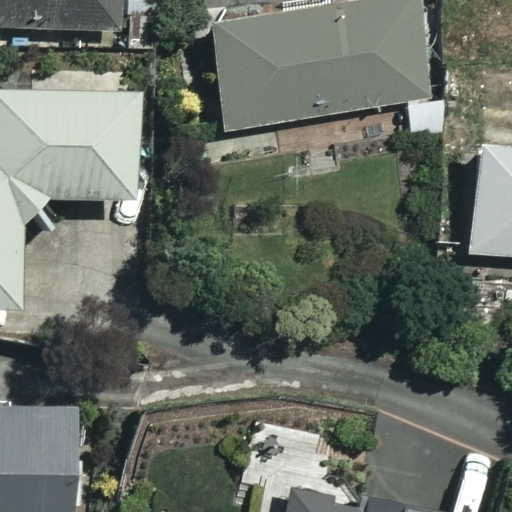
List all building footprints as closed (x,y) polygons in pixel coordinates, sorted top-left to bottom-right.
[(0,0),(0,21),(106,26),(106,0),(0,0)] [(410,92),(393,0),(263,0),(193,12),(212,125),(410,92)] [(116,70),(0,70),(0,294),(2,294),(2,185),(116,184),(116,70)] [(511,137),(462,136),(458,251),(511,252),(511,137)] [(60,511),(64,399),(0,396),(0,511),(60,511)] [(483,511),(497,454),(379,427),(363,493),(283,475),(274,511),(483,511)]
